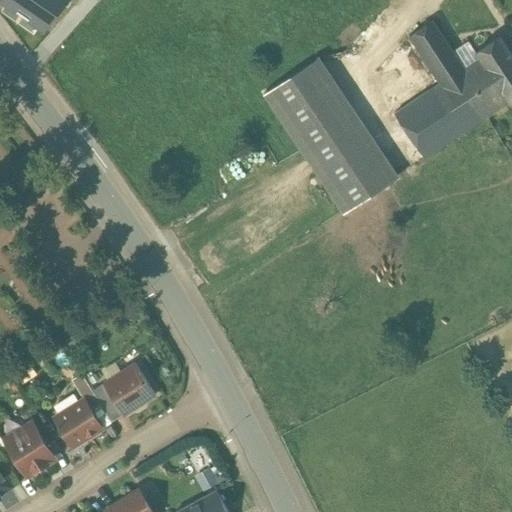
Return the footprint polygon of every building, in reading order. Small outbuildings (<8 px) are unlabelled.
[(0,0),(1,0),(45,31),(65,0),(0,0)] [(464,67),(433,20),(409,35),(441,82),(395,112),(425,158),(509,101),(479,56),(464,67)] [(511,53),(500,35),(476,51),(509,101),(511,105),(511,53)] [(399,175),(319,56),(264,92),(344,212),(399,175)] [(136,363),(105,383),(124,413),(155,394),(136,363)] [(93,390),(82,374),(72,380),(84,399),(91,409),(100,403),(93,390)] [(124,413),(105,383),(93,390),(100,403),(112,421),(124,413)] [(84,399),(56,417),(73,445),(102,427),(91,409),(84,399)] [(31,424),(7,439),(29,473),(52,458),(31,424)] [(0,472),(0,490),(8,486),(0,472)] [(152,511),(138,490),(107,509),(108,511),(152,511)] [(227,511),(216,491),(177,511),(227,511)]
